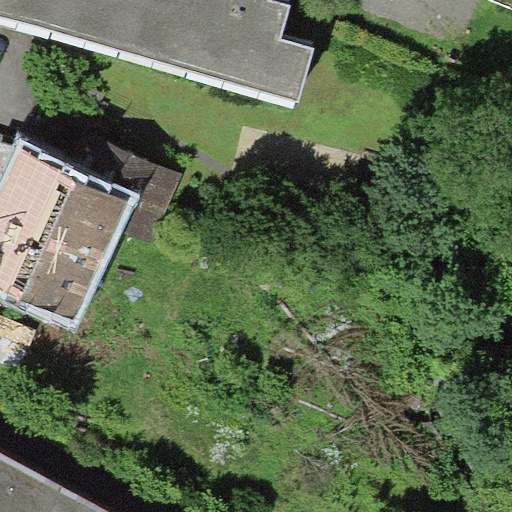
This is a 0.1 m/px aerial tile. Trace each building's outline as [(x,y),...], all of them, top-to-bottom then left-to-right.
[(268,0),(0,0),(0,15),(298,101),(313,49),(281,39),(290,6),(268,0)] [(511,0),(490,0),(511,9),(511,0)] [(86,131),(69,171),(129,197),(116,225),(154,241),(184,172),(86,131)] [(69,171),(20,149),(0,193),(0,286),(74,319),(116,225),(129,197),(69,171)] [(111,511),(0,451),(0,511),(111,511)]
